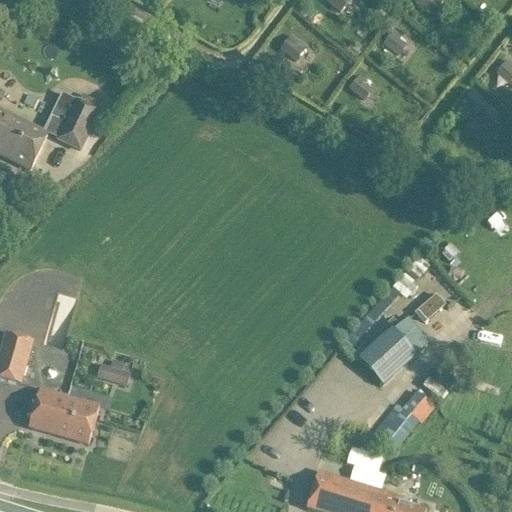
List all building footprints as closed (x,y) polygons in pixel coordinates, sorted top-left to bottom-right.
[(320,0),(334,11),(343,0),(320,0)] [(431,17),(439,6),(431,0),(419,0),(415,5),(431,17)] [(402,38),(394,33),(383,48),(399,59),(407,47),(400,42),(402,38)] [(282,51),(297,63),(306,52),(298,46),(300,44),(292,38),(282,51)] [(511,66),(507,63),(496,76),(511,89),(511,88),(511,66)] [(368,85),(359,79),(349,93),(364,104),(372,93),(366,88),(368,85)] [(472,95),(461,107),(479,125),(490,113),(472,95)] [(80,153),(99,114),(77,103),(59,142),(80,153)] [(0,157),(31,172),(48,137),(0,113),(0,157)] [(463,243),(446,252),(456,269),(473,260),(463,243)] [(435,297),(417,312),(427,323),(444,307),(435,297)] [(405,322),(360,363),(382,388),(427,347),(405,322)] [(88,448),(99,409),(65,399),(73,371),(65,353),(33,344),(6,336),(3,347),(0,356),(0,381),(20,387),(40,393),(29,430),(88,448)] [(107,369),(103,382),(117,386),(126,389),(129,376),(121,373),(123,366),(112,363),(110,370),(107,369)] [(394,456),(419,424),(421,426),(435,409),(416,393),(402,411),(397,406),(372,438),(394,456)] [(404,502),(318,475),(307,511),(309,511),(418,511),(402,507),(404,502)]
